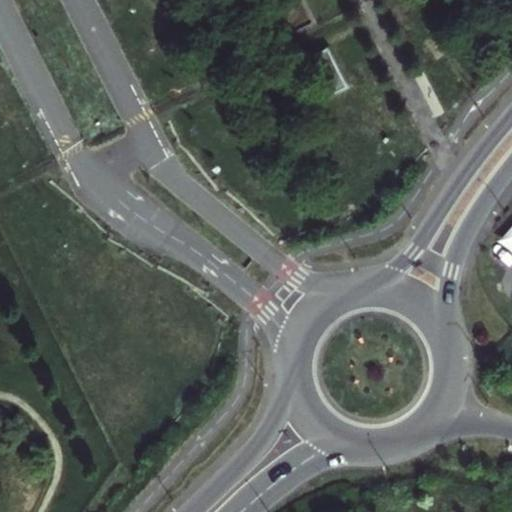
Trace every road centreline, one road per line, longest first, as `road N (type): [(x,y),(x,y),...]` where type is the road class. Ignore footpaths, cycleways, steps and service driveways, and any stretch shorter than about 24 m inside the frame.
road 1 (secondary): [(511,115),(403,261),(366,290)]
road 2 (secondary): [(445,334),(456,252),(511,165)]
road 3 (secondary): [(293,387),(272,429),(193,511)]
road 4 (secondary): [(366,290),(332,300),(307,323),(293,355),(293,387)]
road 5 (secondary): [(242,511),(296,468),(344,446)]
